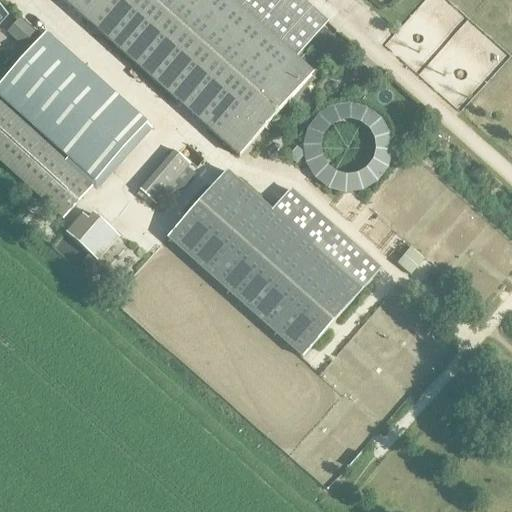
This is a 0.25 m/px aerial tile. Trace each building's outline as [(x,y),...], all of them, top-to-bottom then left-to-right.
[(62,0),(241,158),(314,75),(295,58),(326,23),(300,0),(62,0)] [(27,50),(38,38),(19,22),(9,34),(27,50)] [(93,187),(94,183),(146,124),(44,34),(0,83),(0,164),(62,221),(93,187)] [(396,117),(316,98),(304,149),(293,146),(290,158),(307,162),(304,176),(377,193),(396,117)] [(191,164),(176,151),(141,192),(156,205),(191,164)] [(272,212),(228,172),(169,238),(305,358),(382,270),(291,190),(272,212)] [(93,257),(114,232),(95,216),(90,222),(84,217),(68,236),(93,257)] [(411,271),(423,257),(410,246),(398,261),(411,271)]
